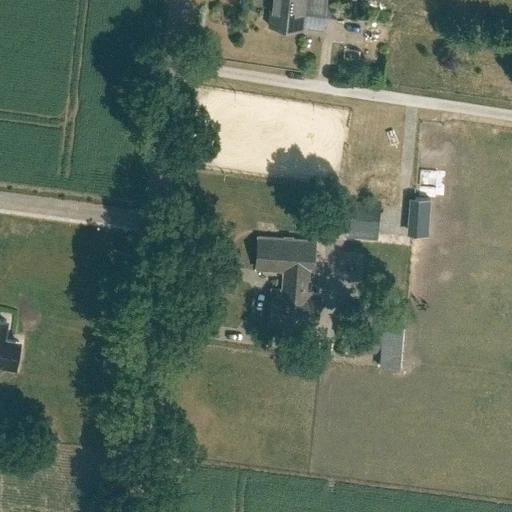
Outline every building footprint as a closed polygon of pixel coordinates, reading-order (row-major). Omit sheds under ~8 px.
[(325,15),(326,4),(287,0),(271,0),(268,25),(302,29),(304,13),(325,15)] [(413,231),(435,233),(438,194),(416,192),(413,231)] [(379,233),(381,205),(327,200),(325,228),(379,233)] [(258,236),(256,265),(273,266),(272,270),(285,271),(283,294),(271,293),(269,322),(316,325),(319,293),(311,292),(312,273),(315,240),(258,236)] [(383,313),(384,309),(344,306),(341,350),(380,353),(381,338),(383,313)] [(380,353),(379,365),(399,366),(403,318),(383,317),(381,338),(380,353)] [(5,320),(0,318),(0,363),(14,366),(18,340),(2,338),(5,320)]
